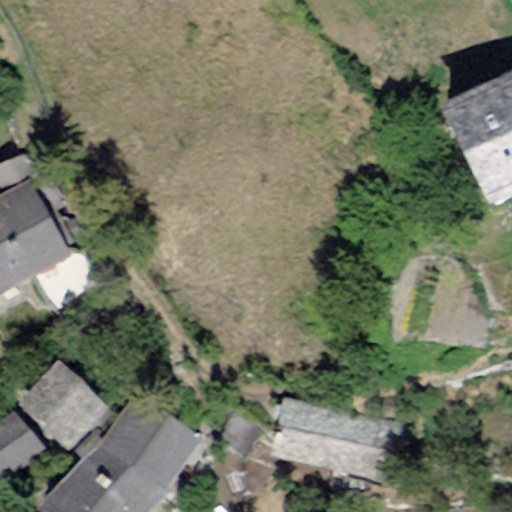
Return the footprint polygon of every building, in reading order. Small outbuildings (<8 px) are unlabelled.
[(511,200),(511,87),(450,119),(495,209),(511,200)] [(32,198),(0,214),(0,299),(67,266),(32,198)] [(63,374),(29,410),(72,451),(106,416),(63,374)] [(143,404),(47,511),(162,511),(173,502),(206,452),(143,404)] [(288,414),(279,462),(404,487),(414,439),(288,414)] [(0,437),(0,483),(3,488),(43,457),(17,424),(0,437)]
